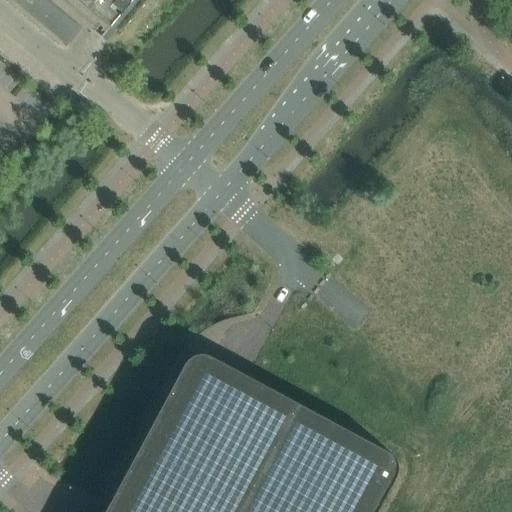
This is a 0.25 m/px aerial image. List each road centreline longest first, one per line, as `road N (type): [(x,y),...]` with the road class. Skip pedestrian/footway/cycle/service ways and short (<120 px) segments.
road 1 (unclassified): [(0,441),(217,196)]
road 2 (unclassified): [(185,166),(0,373)]
road 3 (unclassified): [(217,196),(391,0)]
road 4 (unclassified): [(185,166),(0,9)]
road 5 (unclassified): [(332,0),(185,166)]
